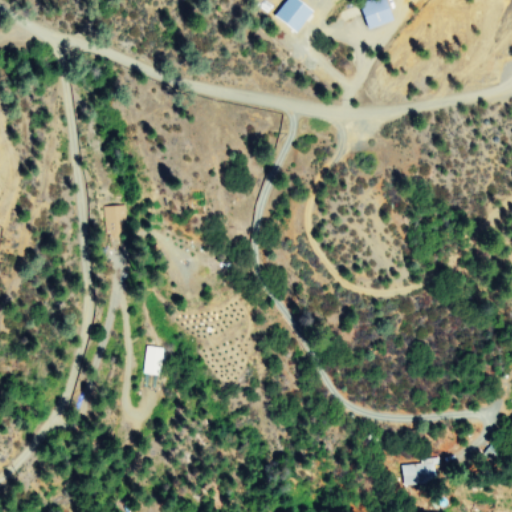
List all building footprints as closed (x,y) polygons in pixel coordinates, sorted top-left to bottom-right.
[(379,0),(367,0),(352,4),(358,29),(385,22),(379,0)] [(122,232),(121,205),(102,205),(103,233),(122,232)] [(160,347),(143,346),(140,373),(158,375),(160,347)] [(398,464),(398,482),(437,481),(436,458),(418,459),(418,464),(398,464)] [(490,511),(492,502),(471,499),(468,511),(490,511)]
